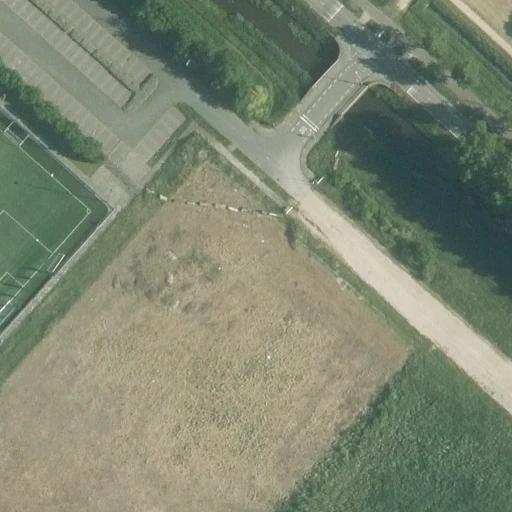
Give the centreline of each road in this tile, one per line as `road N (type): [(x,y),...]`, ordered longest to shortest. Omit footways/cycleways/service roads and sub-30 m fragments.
road 1 (unclassified): [(511,382),(273,168)]
road 2 (unclassified): [(273,168),(85,0)]
road 3 (tertiary): [(511,173),(374,50)]
road 4 (unclassified): [(374,50),(273,168)]
